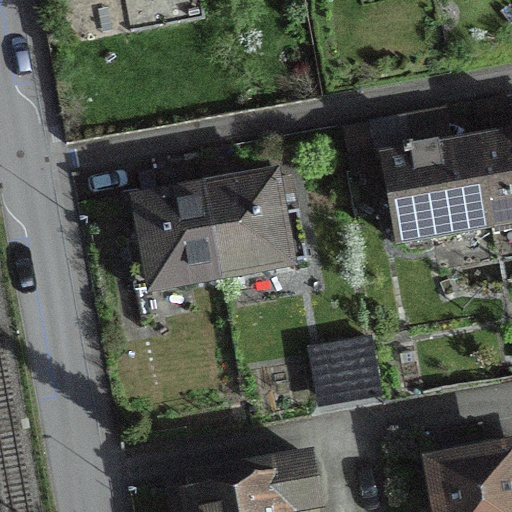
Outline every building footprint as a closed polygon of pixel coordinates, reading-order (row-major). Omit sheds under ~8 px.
[(511,135),(477,142),(492,227),(511,223),(511,135)] [(398,243),(492,227),(477,142),(438,149),(438,144),(410,149),(411,154),(383,159),(398,243)] [(204,179),(221,275),(306,260),(297,213),(280,216),(273,179),(219,189),(217,177),(204,179)] [(221,275),(204,179),(191,182),(193,193),(138,203),(145,239),(127,243),(135,290),(221,275)] [(360,288),(331,294),(341,353),(371,348),(360,288)] [(511,511),(511,451),(432,466),(440,511),(511,511)] [(320,505),(311,458),(188,480),(193,511),(280,511),(281,511),(320,505)]
